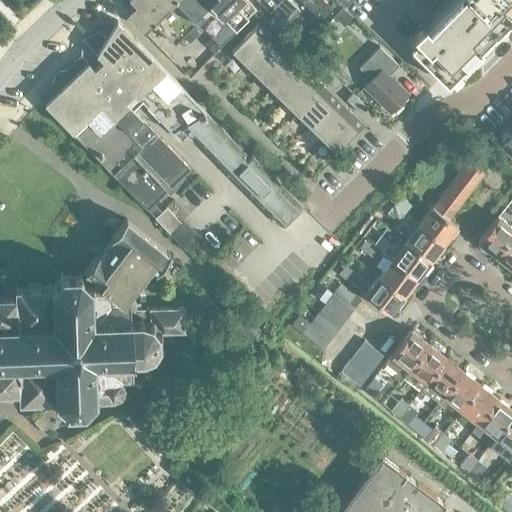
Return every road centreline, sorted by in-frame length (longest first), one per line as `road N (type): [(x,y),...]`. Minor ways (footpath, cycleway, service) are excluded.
road 1 (residential): [(320,223),(431,115),(482,89),(511,62)]
road 2 (residential): [(511,373),(440,318),(438,297),(455,276),(479,274)]
